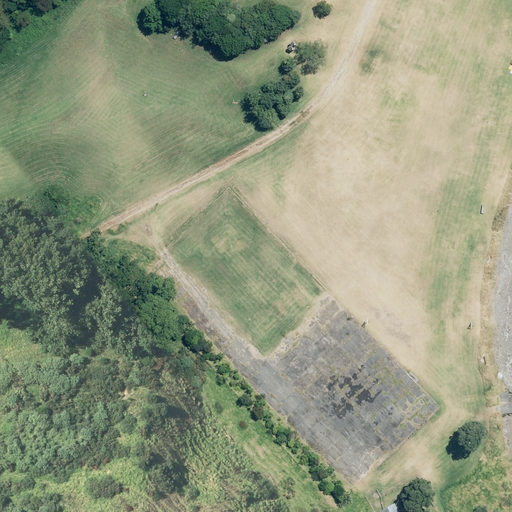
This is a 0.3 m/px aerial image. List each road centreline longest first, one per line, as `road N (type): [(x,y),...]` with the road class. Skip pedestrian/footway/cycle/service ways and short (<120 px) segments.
road 1 (track): [(0,282),(264,140),(306,109),(338,75),(369,0)]
road 2 (track): [(366,479),(116,219)]
